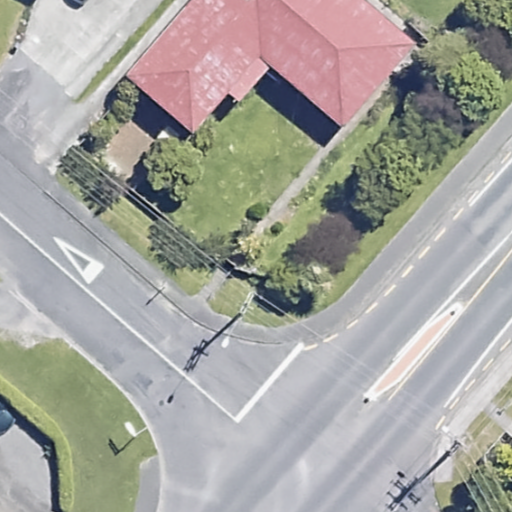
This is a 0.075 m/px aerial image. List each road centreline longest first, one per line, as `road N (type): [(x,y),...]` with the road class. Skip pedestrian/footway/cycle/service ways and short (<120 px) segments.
road 1 (residential): [(0,238),(279,482)]
road 2 (tertiary): [(511,214),(279,482)]
